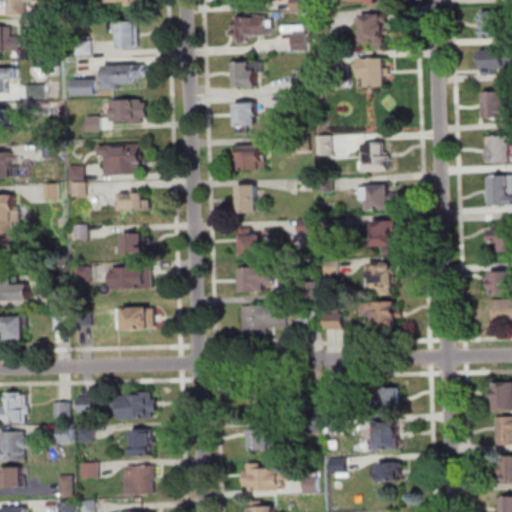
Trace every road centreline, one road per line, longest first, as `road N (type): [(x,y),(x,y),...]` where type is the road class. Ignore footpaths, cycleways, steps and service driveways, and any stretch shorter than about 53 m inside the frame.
road 1 (residential): [(454,511),(435,0)]
road 2 (residential): [(206,511),(187,0)]
road 3 (residential): [(511,355),(0,368)]
